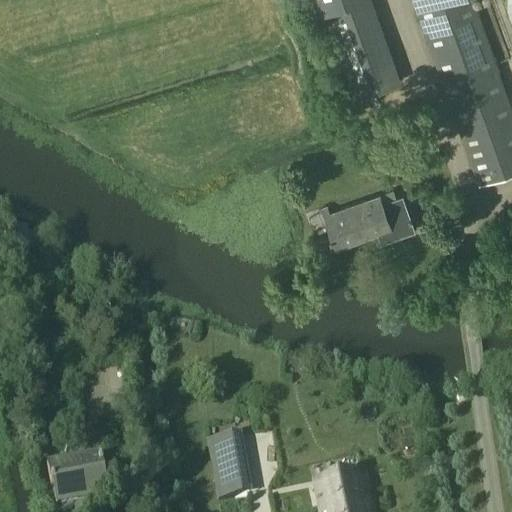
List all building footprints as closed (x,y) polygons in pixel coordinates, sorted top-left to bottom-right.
[(401,83),(371,0),(317,0),(354,100),(401,83)] [(411,0),(478,186),(511,173),(511,109),(473,0),(411,0)] [(412,232),(400,196),(395,197),(393,189),(380,194),(328,211),(327,205),(320,208),(334,249),(391,230),(394,238),(412,232)] [(30,260),(27,226),(4,227),(7,261),(30,260)] [(240,437),(207,443),(218,502),(251,496),(240,437)] [(108,498),(100,455),(47,465),(55,508),(108,498)] [(368,511),(361,477),(312,487),(316,511),(368,511)]
